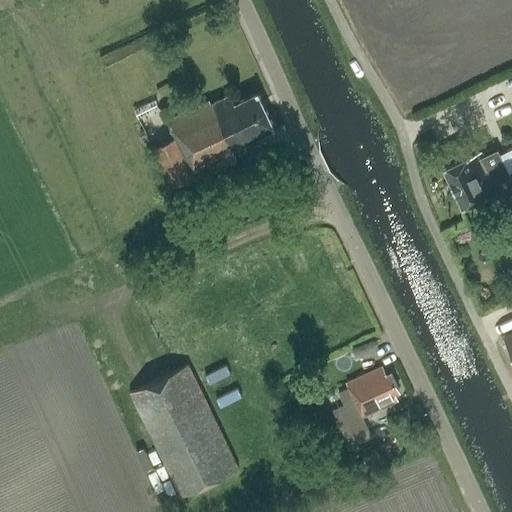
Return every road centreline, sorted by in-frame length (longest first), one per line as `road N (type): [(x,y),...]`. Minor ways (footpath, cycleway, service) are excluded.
road 1 (tertiary): [(478,511),(240,0)]
road 2 (residential): [(511,393),(419,200),(403,135),(330,0)]
